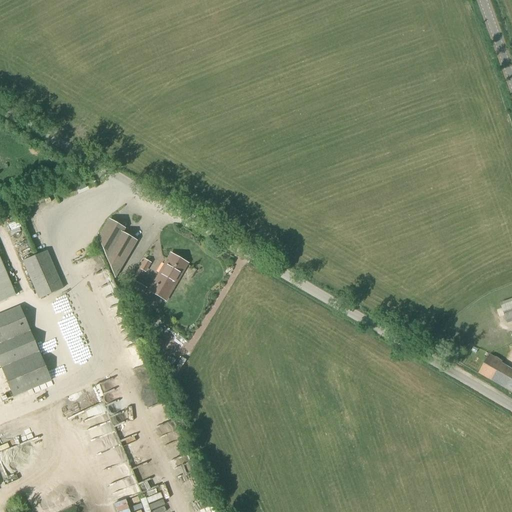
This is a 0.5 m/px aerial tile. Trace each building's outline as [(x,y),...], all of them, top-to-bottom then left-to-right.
[(121,233),(124,229),(109,220),(98,239),(114,278),(136,241),(121,233)] [(38,299),(63,289),(47,251),(22,261),(38,299)] [(187,264),(170,254),(167,260),(165,260),(163,263),(164,265),(149,291),(165,301),(187,264)] [(0,302),(15,296),(0,259),(0,302)] [(150,261),(145,271),(150,273),(154,263),(150,261)] [(130,279),(124,290),(139,299),(145,289),(130,279)] [(511,298),(500,303),(507,324),(511,321),(511,298)] [(0,367),(13,397),(51,381),(20,306),(0,314),(0,367)] [(511,368),(502,363),(503,362),(489,354),(478,374),(511,393),(511,368)] [(130,419),(128,410),(117,412),(119,421),(130,419)] [(153,502),(164,498),(161,490),(150,494),(153,502)] [(183,511),(215,511),(210,499),(183,509),(183,511)]
